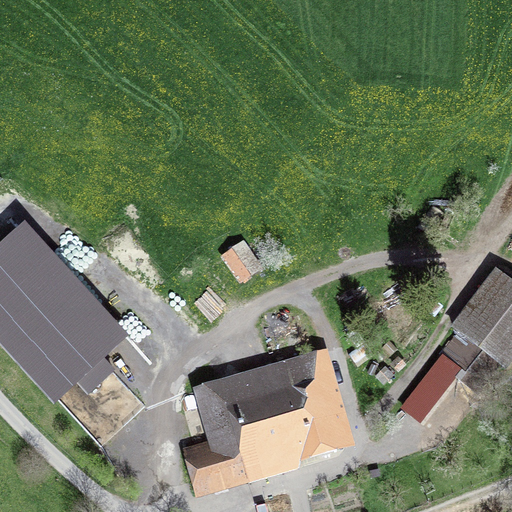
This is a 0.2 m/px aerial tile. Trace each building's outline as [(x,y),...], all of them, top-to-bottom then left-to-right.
[(119,341),(22,235),(0,254),(0,337),(56,399),(76,380),(89,394),(113,371),(101,357),(119,341)] [(241,245),(225,256),(242,281),(258,270),(241,245)] [(511,294),(491,278),(453,328),(461,334),(496,361),(511,340),(511,294)] [(496,361),(461,334),(403,409),(419,421),(457,372),(462,375),(458,380),(473,391),(496,361)] [(316,357),(198,391),(213,445),(185,453),(198,496),(250,481),(247,470),(341,442),(316,357)]
